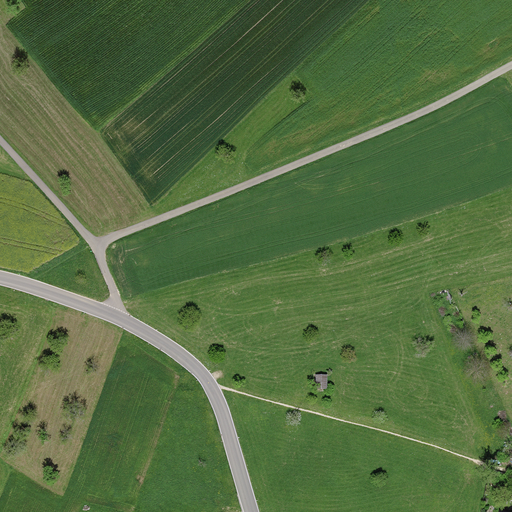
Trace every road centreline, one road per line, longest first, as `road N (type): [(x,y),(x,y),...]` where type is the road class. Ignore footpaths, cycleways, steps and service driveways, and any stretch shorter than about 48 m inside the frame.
road 1 (residential): [(511,65),(418,113),(110,237),(99,255),(115,316)]
road 2 (tertiary): [(251,511),(222,414),(200,372),(115,316)]
road 3 (tertiary): [(115,316),(0,277)]
